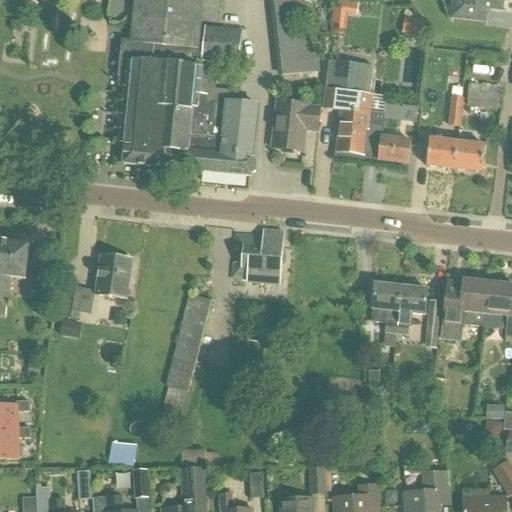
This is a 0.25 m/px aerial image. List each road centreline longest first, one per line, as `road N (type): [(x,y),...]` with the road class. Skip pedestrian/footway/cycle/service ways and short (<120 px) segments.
road 1 (secondary): [(493,242),(266,206),(237,212),(0,186)]
road 2 (residential): [(493,242),(510,87)]
